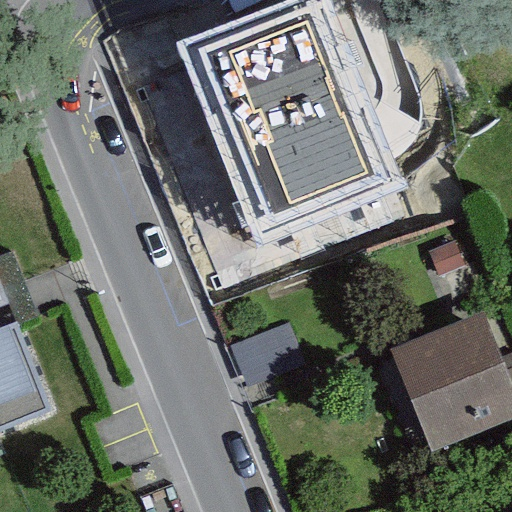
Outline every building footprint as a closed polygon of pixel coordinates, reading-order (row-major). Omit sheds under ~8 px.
[(318,0),(184,51),(257,241),(399,187),(327,0),(318,0)] [(0,460),(84,426),(31,296),(0,221),(0,460)] [(439,277),(465,267),(456,243),(429,253),(439,277)] [(392,356),(434,458),(511,426),(511,384),(485,318),(392,356)] [(248,389),(307,366),(290,324),(231,347),(248,389)]
